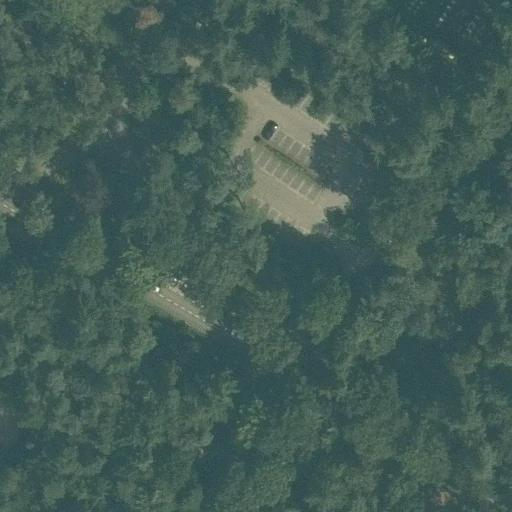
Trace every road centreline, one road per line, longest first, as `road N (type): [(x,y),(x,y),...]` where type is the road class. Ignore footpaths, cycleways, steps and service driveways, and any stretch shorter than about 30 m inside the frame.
road 1 (secondary): [(511,489),(0,189)]
road 2 (track): [(438,195),(280,354)]
road 3 (track): [(143,511),(280,354)]
